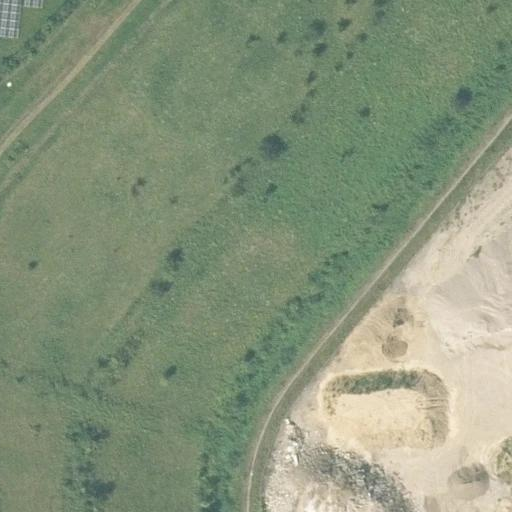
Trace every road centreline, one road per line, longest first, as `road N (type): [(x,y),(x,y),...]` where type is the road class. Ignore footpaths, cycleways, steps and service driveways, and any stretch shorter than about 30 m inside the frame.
road 1 (track): [(246,511),(249,450),(274,396),(511,112)]
road 2 (track): [(0,153),(132,0)]
